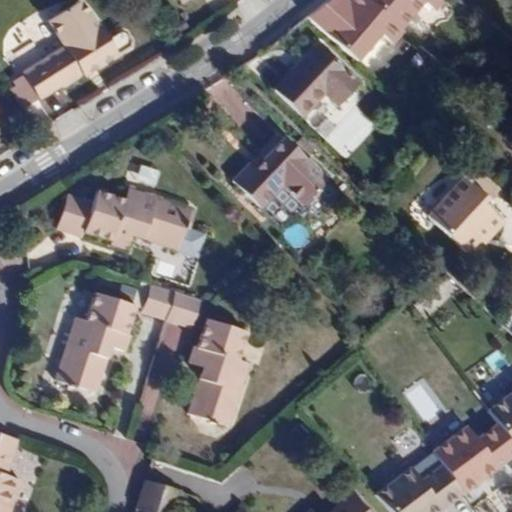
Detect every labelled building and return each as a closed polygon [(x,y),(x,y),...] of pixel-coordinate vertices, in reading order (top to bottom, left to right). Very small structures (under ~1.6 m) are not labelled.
[(328,0),(305,19),(355,62),(379,35),(391,44),(402,31),(398,28),(365,0),(359,0),(350,8),(345,3),(341,0),(328,0)] [(365,0),(398,28),(423,0),(430,0),(438,7),(443,0),(365,0)] [(105,42),(97,28),(94,30),(79,4),(49,23),(64,48),(22,75),(37,99),(60,86),(62,88),(82,76),(83,78),(116,58),(129,50),(130,43),(125,35),(119,33),(105,42)] [(335,107),(358,83),(319,47),(298,69),(294,66),(273,89),(303,117),(323,96),(335,107)] [(352,115),(334,135),(346,146),(364,125),(352,115)] [(326,179),(284,138),(254,168),(248,163),(231,181),(260,209),(281,188),(300,205),(326,179)] [(506,224),(488,208),(492,203),(493,204),(503,194),(467,160),(456,172),(465,181),(430,218),(469,255),(481,241),(487,234),(492,239),(506,224)] [(184,226),(189,208),(127,189),(123,200),(96,191),(92,203),(66,195),(55,229),(82,237),(84,232),(111,240),(110,245),(126,250),(131,235),(195,254),(202,232),(184,226)] [(486,246),(492,239),(487,234),(481,241),(486,246)] [(165,321),(174,294),(150,287),(141,313),(165,321)] [(125,337),(135,307),(94,294),(85,321),(74,318),(54,380),(95,394),(109,350),(124,354),(129,338),(125,337)] [(189,328),(197,301),(174,294),(165,321),(189,328)] [(228,427),(248,365),(236,361),(245,333),(206,321),(197,348),(192,347),(187,363),(203,369),(188,415),(228,427)] [(511,390),(480,412),(511,450),(511,390)] [(511,450),(480,412),(460,426),(493,470),(511,454),(511,450)] [(425,452),(432,460),(458,496),(493,470),(460,426),(425,452)] [(0,511),(10,511),(20,480),(7,475),(17,440),(0,435),(0,511)] [(432,460),(411,478),(439,511),(458,496),(432,460)] [(411,478),(406,469),(374,493),(387,511),(437,511),(439,511),(411,478)] [(153,511),(172,511),(179,494),(143,481),(136,506),(153,511)] [(369,511),(352,493),(329,511),(313,511),(311,510),(308,511),(369,511)]
